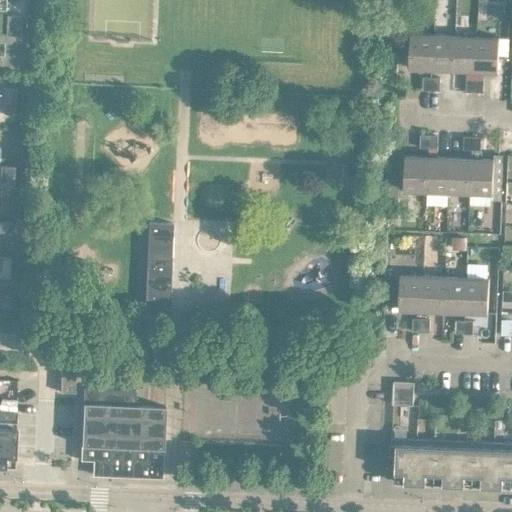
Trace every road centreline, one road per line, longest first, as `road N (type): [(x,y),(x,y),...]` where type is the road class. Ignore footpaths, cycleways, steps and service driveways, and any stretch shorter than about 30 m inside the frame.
road 1 (residential): [(352,508),(357,390),(397,373),(511,375)]
road 2 (unclassified): [(352,508),(151,501)]
road 3 (residential): [(43,496),(50,346),(0,344)]
